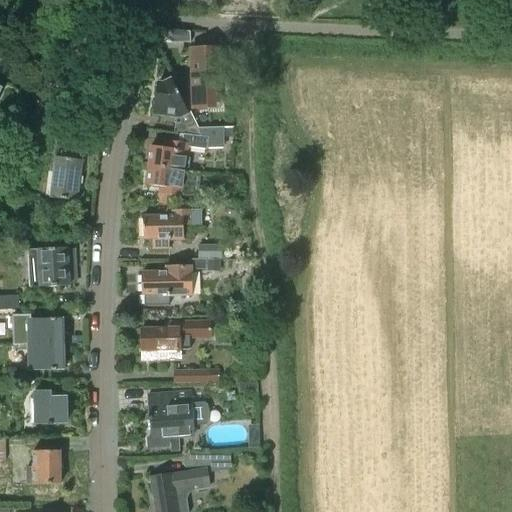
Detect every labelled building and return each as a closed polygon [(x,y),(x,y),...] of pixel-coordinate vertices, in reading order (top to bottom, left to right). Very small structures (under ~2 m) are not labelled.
[(171,44),(190,43),(190,32),(171,31),(171,44)] [(218,50),(191,51),(192,109),(220,109),(218,50)] [(47,61),(34,53),(28,63),(42,71),(47,61)] [(158,83),(153,115),(179,119),(180,121),(180,124),(175,124),(174,134),(183,135),(202,138),(198,128),(190,113),(188,114),(171,80),(162,84),(158,83)] [(223,128),(224,141),(232,141),(231,127),(223,128)] [(150,147),(148,166),(186,171),(189,148),(207,150),(208,147),(224,146),(224,141),(223,128),(198,128),(202,138),(183,135),(182,144),(166,142),(165,149),(150,147)] [(54,160),(50,199),(77,202),(81,163),(54,160)] [(196,173),(186,171),(148,166),(145,186),(160,188),(159,195),(182,198),(183,195),(193,196),(196,173)] [(168,241),(183,241),(183,226),(201,226),(200,211),(171,211),(171,217),(142,218),(143,240),(152,240),(152,250),(168,250),(168,241)] [(199,245),(199,259),(222,258),(222,244),(199,245)] [(67,249),(28,251),(30,289),(69,287),(68,270),(75,270),(74,250),(67,250),(67,249)] [(189,260),(189,267),(170,267),(170,273),(142,274),(142,296),(144,296),(144,307),(167,306),(167,297),(192,296),(191,273),(196,273),(196,271),(206,271),(206,260),(189,260)] [(208,260),(207,271),(220,271),(221,260),(208,260)] [(0,295),(0,309),(15,309),(14,295),(0,295)] [(31,316),(12,316),(13,347),(26,347),(64,346),(64,320),(58,320),(52,320),(31,321),(31,316)] [(178,328),(141,329),(141,352),(142,352),(142,362),(181,361),(180,351),(190,351),(190,339),(211,338),(211,322),(178,322),(178,328)] [(65,371),(64,346),(26,347),(26,356),(34,356),(34,371),(65,371)] [(7,366),(7,376),(18,376),(18,366),(7,366)] [(173,372),(174,384),(218,383),(218,370),(173,372)] [(256,385),(238,385),(238,395),(256,395),(256,385)] [(50,393),(35,393),(35,425),(65,424),(65,398),(50,398),(50,393)] [(150,417),(147,417),(147,422),(150,422),(152,439),(148,439),(148,449),(169,448),(170,458),(180,457),(178,439),(193,438),(192,426),(205,425),(207,422),(208,414),(206,405),(203,403),(190,404),(189,393),(149,396),(150,417)] [(25,469),(26,486),(60,485),(59,452),(33,452),(33,469),(25,469)] [(209,467),(209,473),(230,472),(229,456),(210,458),(210,454),(184,456),(185,469),(209,467)] [(150,478),(155,511),(188,511),(184,489),(194,488),(194,491),(204,490),(202,475),(193,476),(192,472),(172,475),(150,478)]
